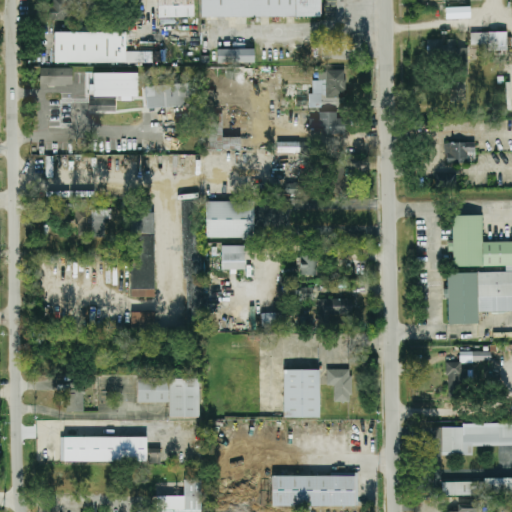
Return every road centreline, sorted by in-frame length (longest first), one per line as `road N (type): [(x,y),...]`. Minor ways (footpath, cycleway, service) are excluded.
road 1 (residential): [(19,511),(9,0)]
road 2 (tertiary): [(397,511),(390,0)]
